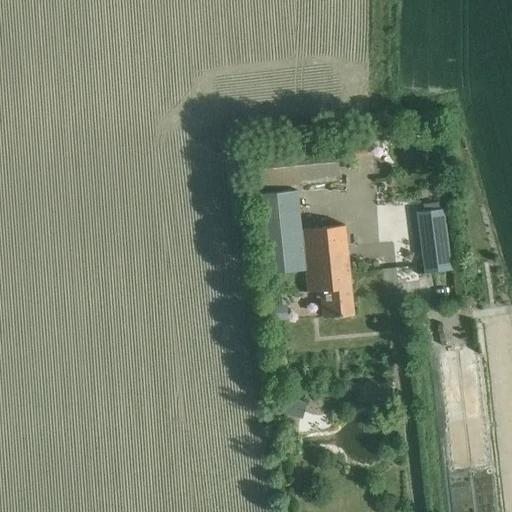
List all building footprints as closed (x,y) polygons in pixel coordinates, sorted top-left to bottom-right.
[(249,148),(253,187),(339,179),(335,140),(249,148)] [(344,225),(301,229),(297,188),(255,192),(264,274),(305,269),(307,291),(316,291),(317,297),(321,297),(323,317),(353,314),(344,225)] [(417,212),(424,273),(450,270),(443,208),(417,212)] [(448,419),(488,418),(485,336),(445,337),(448,419)] [(302,422),(315,421),(315,406),(302,406),(302,422)]
